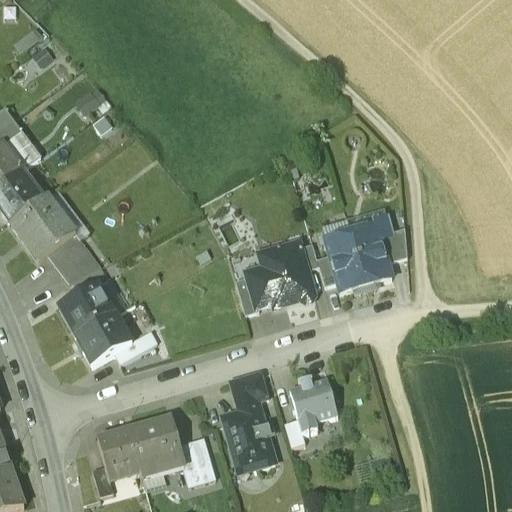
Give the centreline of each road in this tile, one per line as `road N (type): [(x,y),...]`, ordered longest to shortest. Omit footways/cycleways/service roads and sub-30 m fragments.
road 1 (track): [(243,0),(407,162),(425,316)]
road 2 (residential): [(44,425),(352,335)]
road 3 (track): [(377,329),(426,511)]
road 4 (residential): [(44,425),(0,306)]
